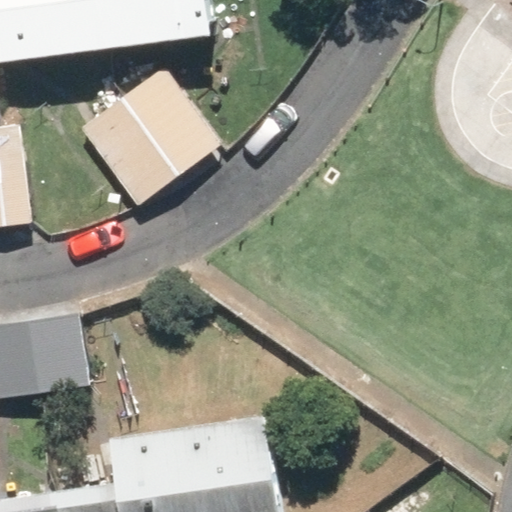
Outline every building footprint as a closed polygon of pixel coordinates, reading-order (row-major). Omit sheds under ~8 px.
[(0,0),(0,53),(4,53),(6,67),(220,34),(214,0),(0,0)] [(163,70),(81,128),(138,209),(220,151),(163,70)] [(16,131),(0,132),(0,231),(28,228),(16,131)] [(76,314),(0,326),(0,406),(90,391),(76,314)] [(278,511),(265,418),(101,442),(107,484),(46,493),(49,511),(278,511)] [(49,511),(46,493),(0,499),(0,511),(49,511)]
